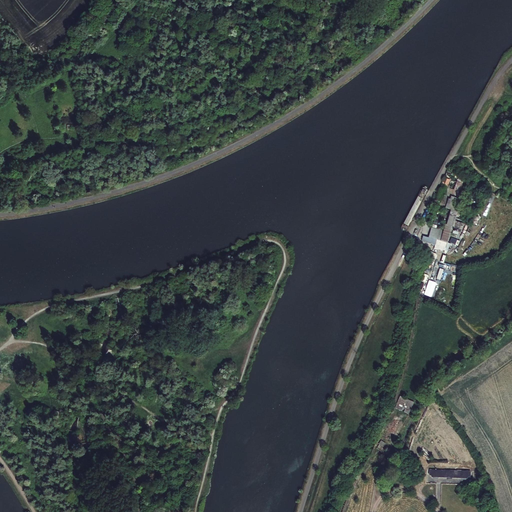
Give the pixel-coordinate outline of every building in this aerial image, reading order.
[(441,188),(446,190),(450,177),(442,176),(438,185),(442,186),(441,188)] [(463,181),(457,178),(451,190),(456,192),(458,186),(461,187),(463,181)] [(436,205),(444,207),(446,197),(439,195),(436,205)] [(455,196),(447,196),(446,205),(454,206),(455,196)] [(443,229),(430,227),(428,236),(423,235),(422,240),(430,242),(429,247),(448,250),(451,243),(448,241),(452,224),(445,223),(443,229)] [(424,294),(432,297),(437,283),(429,280),(424,294)] [(400,396),(395,408),(409,414),(414,402),(400,396)] [(61,412),(55,410),(52,415),(58,418),(61,412)] [(465,464),(473,461),(463,438),(455,442),(465,464)] [(378,448),(381,449),(382,446),(384,447),(386,443),(381,441),(378,448)] [(471,483),(471,471),(429,469),(429,477),(454,478),(454,482),(471,483)]
